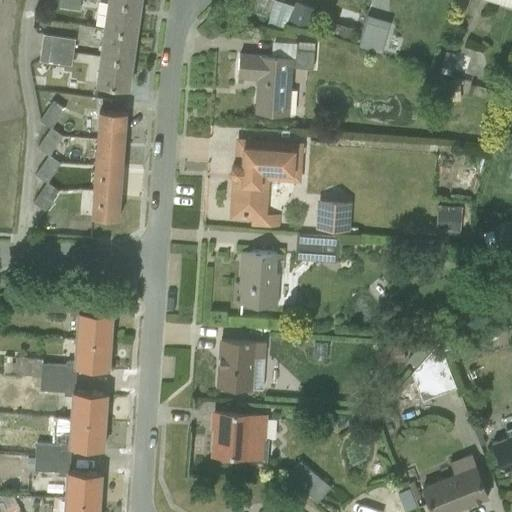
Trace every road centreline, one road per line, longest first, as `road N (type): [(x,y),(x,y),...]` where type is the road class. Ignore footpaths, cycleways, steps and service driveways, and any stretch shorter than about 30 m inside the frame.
road 1 (residential): [(141,511),(155,260)]
road 2 (residential): [(155,260),(178,10)]
road 3 (residential): [(155,260),(0,251)]
